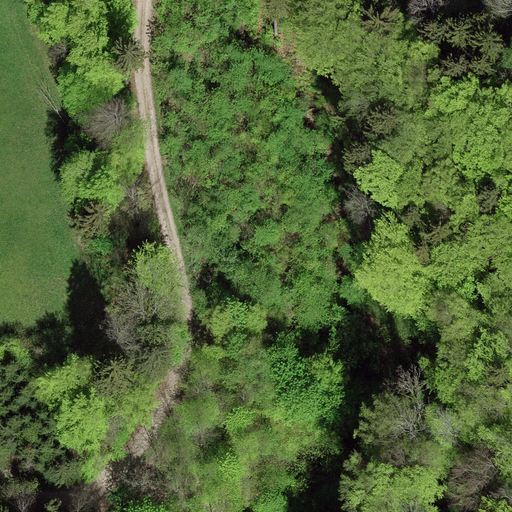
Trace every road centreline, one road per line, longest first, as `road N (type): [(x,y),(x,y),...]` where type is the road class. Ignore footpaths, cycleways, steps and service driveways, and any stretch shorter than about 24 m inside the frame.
road 1 (track): [(145,0),(155,158),(187,315),(171,395),(128,465),(95,492)]
road 2 (track): [(151,423),(16,0)]
